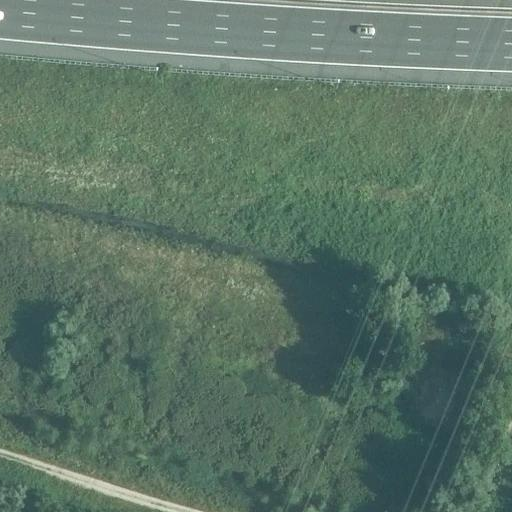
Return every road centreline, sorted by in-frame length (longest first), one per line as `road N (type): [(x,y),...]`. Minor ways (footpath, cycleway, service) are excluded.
road 1 (motorway): [(0,11),(279,35),(511,44)]
road 2 (track): [(174,511),(0,455)]
road 3 (track): [(511,360),(392,337)]
